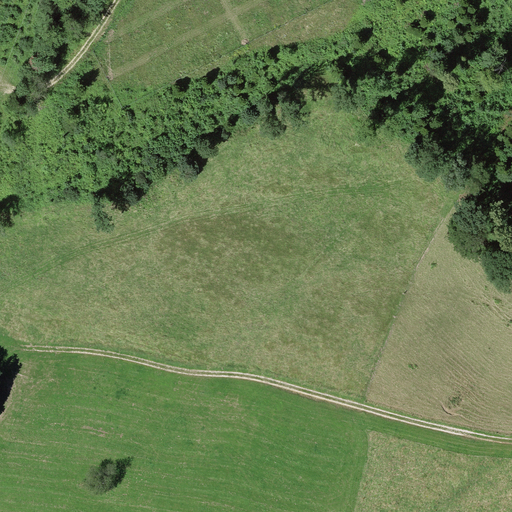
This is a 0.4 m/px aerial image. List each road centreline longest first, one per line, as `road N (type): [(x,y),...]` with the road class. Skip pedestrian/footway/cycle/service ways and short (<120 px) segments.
road 1 (track): [(511,440),(235,370),(194,372),(85,348),(18,346)]
road 2 (track): [(119,0),(56,81),(0,82)]
